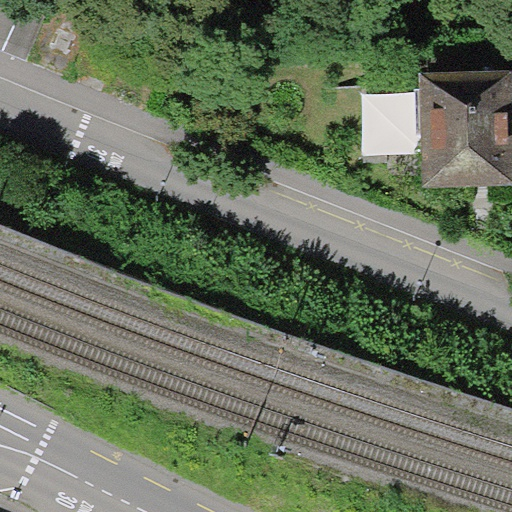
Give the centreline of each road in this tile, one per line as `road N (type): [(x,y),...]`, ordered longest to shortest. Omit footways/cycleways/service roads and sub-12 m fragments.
road 1 (residential): [(511,310),(0,103)]
road 2 (residential): [(140,511),(0,444)]
